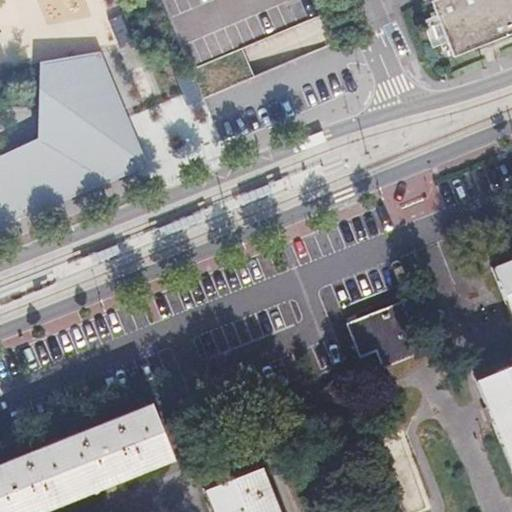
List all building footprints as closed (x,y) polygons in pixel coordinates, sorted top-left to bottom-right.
[(329,12),(323,0),(160,0),(189,70),(201,98),(253,77),(246,61),(241,48),(329,12)] [(511,0),(432,0),(452,50),(511,26),(511,0)] [(95,53),(38,62),(38,108),(38,138),(0,155),(0,226),(143,167),(123,118),(95,53)] [(511,259),(493,267),(511,316),(511,259)] [(413,352),(396,307),(344,327),(355,356),(372,349),(378,365),(394,359),(413,352)] [(415,355),(385,369),(391,382),(421,368),(415,355)] [(511,364),(477,378),(488,406),(484,408),(487,415),(490,424),(495,422),(511,464),(511,364)] [(34,511),(98,487),(99,489),(108,486),(117,482),(116,480),(164,461),(144,411),(0,467),(0,511),(34,511)] [(406,457),(388,463),(406,511),(409,511),(424,506),(406,457)] [(267,511),(251,472),(200,493),(207,511),(267,511)]
